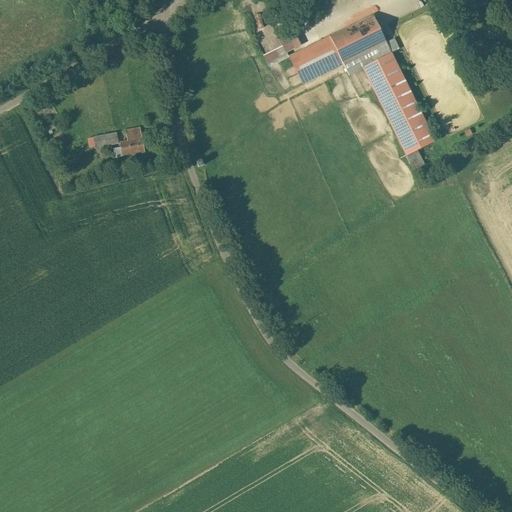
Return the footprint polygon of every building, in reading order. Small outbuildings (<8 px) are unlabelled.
[(136,22),(144,16),(139,9),(131,14),(136,22)] [(435,140),(372,15),(289,57),(303,86),(342,66),(348,77),(361,70),(405,155),(435,140)] [(140,127),(125,130),(127,140),(142,137),(140,127)] [(116,132),(93,137),(95,148),(118,143),(116,132)] [(127,140),(120,141),(122,156),(144,152),(142,137),(127,140)]
